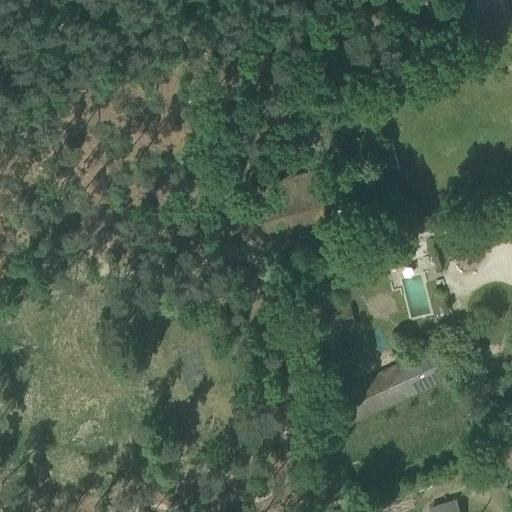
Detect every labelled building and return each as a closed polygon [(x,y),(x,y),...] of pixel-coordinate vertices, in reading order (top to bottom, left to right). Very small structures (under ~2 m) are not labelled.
[(329,216),(328,211),(344,207),(336,172),(318,177),(317,169),(253,184),(254,187),(231,192),(241,237),(265,231),(266,232),(329,216)] [(511,170),(489,173),(493,203),(511,200),(511,170)] [(331,310),(334,328),(356,323),(352,306),(331,310)] [(312,401),(327,433),(453,375),(438,343),(312,401)] [(429,505),(431,511),(460,511),(456,498),(429,505)]
